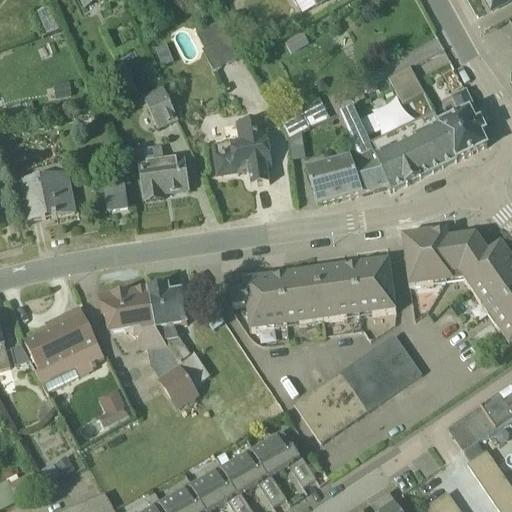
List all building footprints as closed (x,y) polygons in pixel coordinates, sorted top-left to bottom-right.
[(309,0),(316,11),(335,0),(309,0)] [(511,0),(480,0),(488,14),(511,0)] [(222,23),(197,33),(212,70),(237,59),(222,23)] [(301,39),(285,48),(291,59),(307,50),(301,39)] [(430,69),(445,59),(440,51),(425,62),(430,69)] [(409,71),(387,82),(402,108),(423,96),(409,71)] [(162,92),(144,99),(157,134),(176,126),(162,92)] [(459,119),(438,127),(456,165),(485,150),(480,139),(484,136),(465,96),(451,102),(459,119)] [(290,164),(304,163),(301,136),(328,124),(318,101),(279,123),(287,143),(290,164)] [(359,165),(353,168),(363,198),(388,193),(390,197),(456,165),(438,127),(433,119),(369,149),(366,143),(381,135),(373,119),(358,127),(351,112),(337,118),(359,165)] [(271,188),(262,126),(237,130),(239,144),(212,148),(217,181),(247,177),(249,191),(271,188)] [(161,152),(137,155),(143,206),(162,203),(161,199),(187,196),(183,162),(162,164),(161,152)] [(318,211),(363,198),(353,168),(351,163),(306,174),(318,211)] [(18,189),(25,227),(74,217),(67,180),(18,189)] [(122,183),(101,185),(105,215),(125,212),(122,183)] [(463,284),(467,290),(509,260),(501,248),(487,257),(476,241),(442,245),(441,236),(402,241),(409,293),(463,284)] [(511,346),(511,264),(509,260),(467,290),(509,349),(511,346)] [(386,265),(313,275),(321,327),(393,317),(386,265)] [(248,337),(321,327),(313,275),(242,285),(243,292),(229,294),(231,313),(245,311),(248,337)] [(166,291),(146,295),(152,336),(193,393),(209,379),(193,357),(190,358),(178,343),(173,332),(186,330),(180,296),(167,298),(166,291)] [(199,400),(193,393),(152,336),(146,295),(99,303),(106,340),(125,337),(132,342),(136,342),(140,357),(147,355),(148,371),(177,416),(199,400)] [(223,326),(209,307),(198,315),(212,334),(223,326)] [(35,377),(46,398),(93,375),(90,370),(104,363),(78,312),(43,329),(47,337),(24,348),(38,375),(35,377)] [(0,338),(0,374),(9,372),(0,338)] [(320,447),(420,379),(394,340),(293,408),(320,447)] [(20,351),(9,354),(14,370),(28,367),(20,351)] [(511,423),(511,391),(480,414),(495,435),(511,423)] [(119,393),(100,398),(105,418),(124,413),(119,393)] [(495,435),(480,414),(446,439),(459,460),(495,435)] [(254,454),(271,482),(288,473),(301,493),(315,485),(301,463),(299,465),(281,435),(273,440),(274,442),(254,454)] [(244,459),(223,471),(240,500),(256,491),(270,511),(274,511),(284,505),(271,482),(253,454),(252,455),(250,453),(243,457),(244,459)] [(511,511),(511,492),(487,457),(467,470),(495,511),(511,511)] [(223,471),(221,473),(220,471),(212,475),(213,477),(192,489),(205,511),(219,511),(226,508),(228,511),(247,511),(240,500),(223,471)] [(0,511),(2,511),(41,495),(32,477),(8,488),(7,486),(0,488),(0,511)] [(182,495),(162,507),(164,511),(205,511),(192,489),(190,490),(189,489),(181,493),(182,495)] [(70,511),(110,511),(102,499),(70,511)] [(454,511),(446,500),(428,511),(454,511)]
